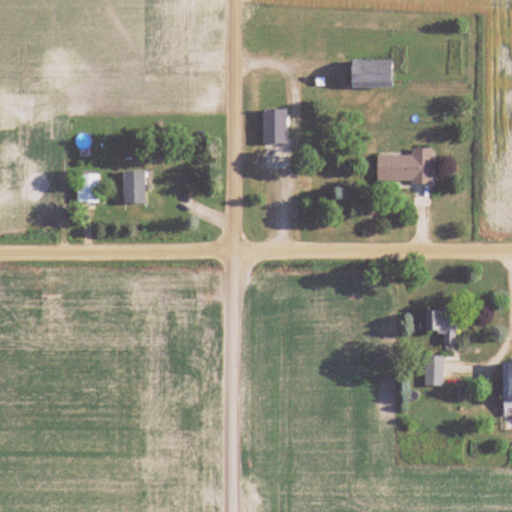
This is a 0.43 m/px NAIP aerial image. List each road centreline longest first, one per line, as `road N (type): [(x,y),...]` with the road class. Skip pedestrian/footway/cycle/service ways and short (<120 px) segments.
road 1 (residential): [(229,511),(230,0)]
road 2 (residential): [(0,254),(511,255)]
